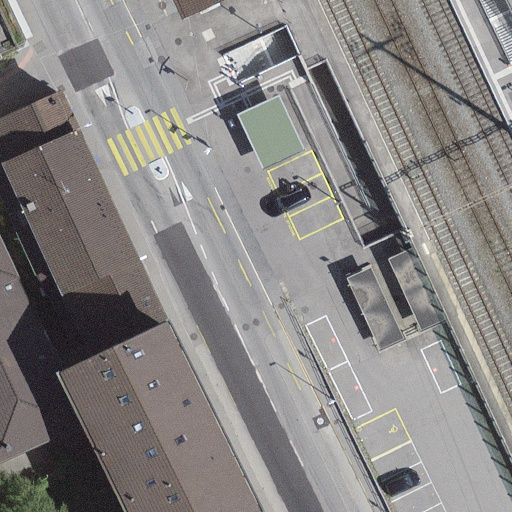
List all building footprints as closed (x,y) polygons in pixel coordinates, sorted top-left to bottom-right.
[(170,0),(180,20),(222,0),(170,0)] [(0,166),(78,132),(60,90),(0,116),(0,166)] [(275,98),(236,117),(260,168),(299,150),(275,98)] [(164,323),(169,320),(78,132),(0,166),(87,360),(164,323)] [(0,235),(0,461),(80,424),(54,373),(62,371),(0,235)] [(80,424),(122,511),(260,511),(164,323),(87,360),(62,371),(54,373),(80,424)]
